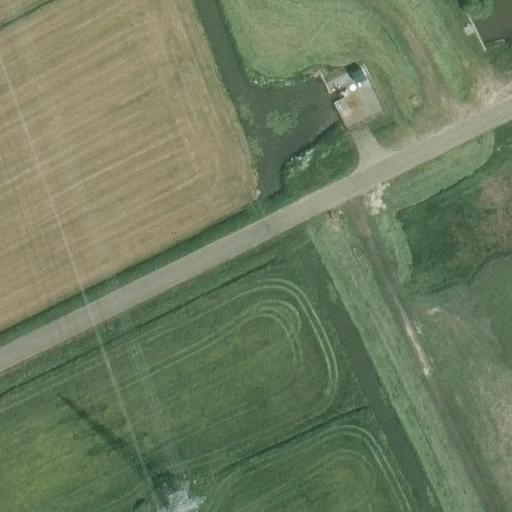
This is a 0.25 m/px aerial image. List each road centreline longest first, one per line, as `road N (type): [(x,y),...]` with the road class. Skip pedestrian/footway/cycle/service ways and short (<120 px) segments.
road 1 (unclassified): [(0,359),(511,108)]
road 2 (track): [(335,192),(489,511)]
road 3 (track): [(377,0),(406,31),(456,135)]
